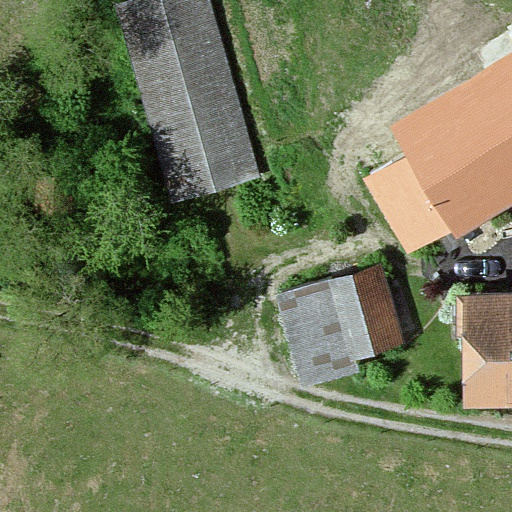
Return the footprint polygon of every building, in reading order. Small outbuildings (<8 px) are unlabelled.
[(156,0),(113,14),(176,202),(266,172),(208,0),(156,0)] [(511,29),(366,107),(396,162),(359,181),(405,268),(511,211),(511,29)] [(76,183),(40,183),(40,214),(76,214),(76,183)] [(383,270),(274,296),(297,388),(356,374),(354,364),(403,352),(383,270)] [(511,297),(445,299),(449,411),(511,408),(511,297)]
